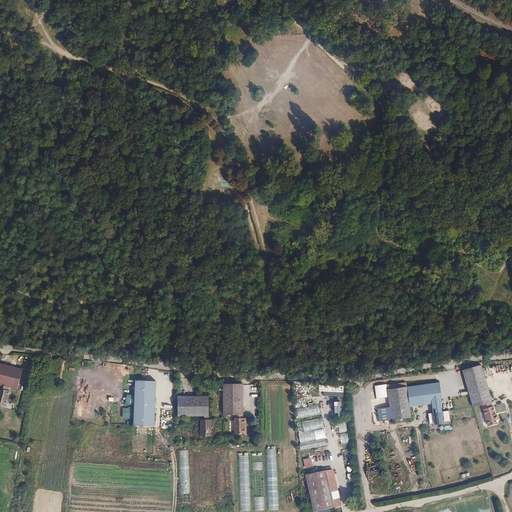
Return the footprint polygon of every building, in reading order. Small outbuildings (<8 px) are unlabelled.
[(17,390),(21,370),(0,364),(0,385),(8,387),(17,390)] [(468,396),(471,407),(473,406),(480,404),(488,402),(489,401),(479,365),(460,371),(468,396)] [(157,382),(136,380),(134,425),(155,427),(157,382)] [(405,385),(408,405),(430,402),(439,400),(440,400),(437,381),(405,385)] [(235,382),(220,383),(221,413),(232,413),(240,412),(240,382),(235,382)] [(387,388),(387,384),(376,385),(378,398),(388,397),(386,388),(387,388)] [(8,387),(0,385),(0,404),(6,406),(7,400),(6,400),(9,392),(7,391),(8,387)] [(391,418),(410,415),(408,405),(405,385),(387,388),(386,388),(388,397),(389,408),(391,418)] [(177,415),(199,414),(207,414),(206,394),(176,395),(177,415)] [(439,400),(430,402),(432,411),(440,409),(439,400)] [(488,402),(480,404),(486,426),(495,423),(494,420),(496,419),(495,415),(493,416),(491,406),(490,407),(488,402)] [(432,411),(427,412),(429,422),(449,419),(448,408),(440,409),(432,411)] [(241,416),(232,416),(232,432),(242,432),(242,416),(241,416)] [(207,418),(199,418),(199,434),(209,434),(209,418),(207,418)] [(276,450),(266,450),(268,510),(279,510),(276,450)] [(188,451),(178,451),(180,503),(191,503),(188,451)] [(248,455),(238,456),(240,511),(251,511),(248,455)] [(263,456),(252,457),(254,511),(265,510),(263,456)] [(323,468),(302,473),(311,509),(332,504),(323,468)]
